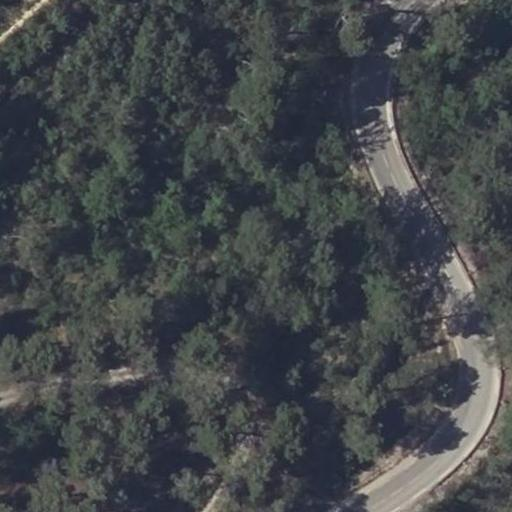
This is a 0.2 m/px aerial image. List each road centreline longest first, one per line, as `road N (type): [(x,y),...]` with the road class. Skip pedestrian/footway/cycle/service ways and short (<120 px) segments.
road 1 (secondary): [(410,0),(381,36),(370,114),(399,191),(468,305),(482,379),(473,421),(444,457),(363,511)]
road 2 (track): [(208,511),(239,457),(243,422),(236,398),(213,379),(108,373),(0,398)]
